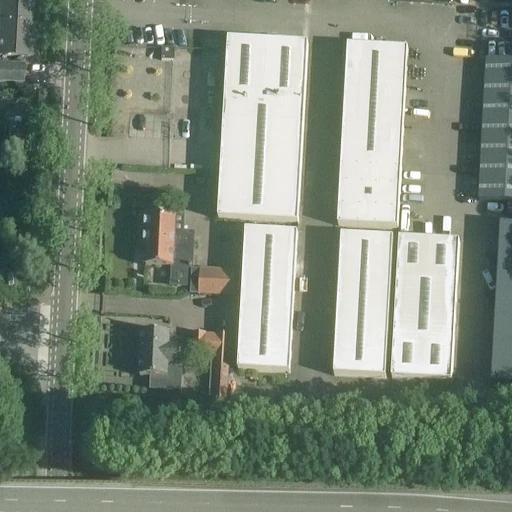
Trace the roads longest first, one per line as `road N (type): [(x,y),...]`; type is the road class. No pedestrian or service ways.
road 1 (unclassified): [(51,511),(80,0)]
road 2 (primary): [(456,511),(0,501)]
